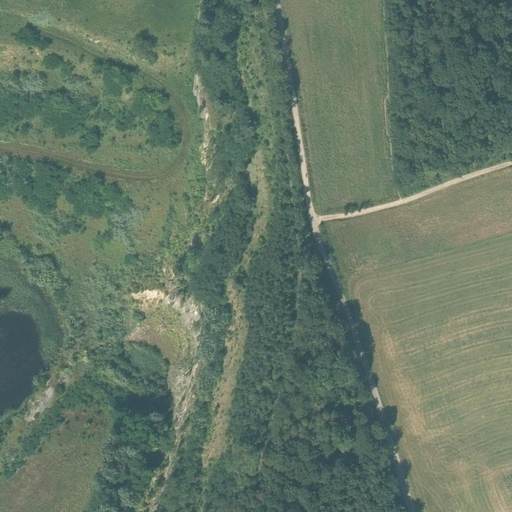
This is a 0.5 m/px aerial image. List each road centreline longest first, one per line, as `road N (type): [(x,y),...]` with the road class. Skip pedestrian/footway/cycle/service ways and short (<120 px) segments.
road 1 (unclassified): [(413,511),(312,221),(275,0)]
road 2 (track): [(0,17),(51,30),(172,92),(190,114),(191,137),(171,176),(146,182),(0,148)]
